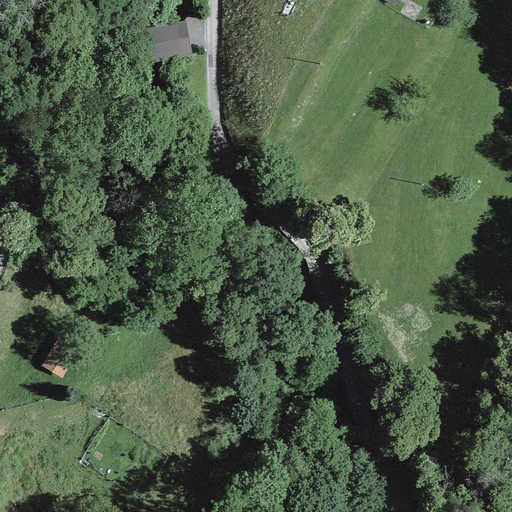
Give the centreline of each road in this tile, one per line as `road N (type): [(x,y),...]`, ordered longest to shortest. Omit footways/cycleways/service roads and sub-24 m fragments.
road 1 (unclassified): [(352,380),(306,248),(220,146),(215,0)]
road 2 (unclassified): [(352,380),(399,511)]
